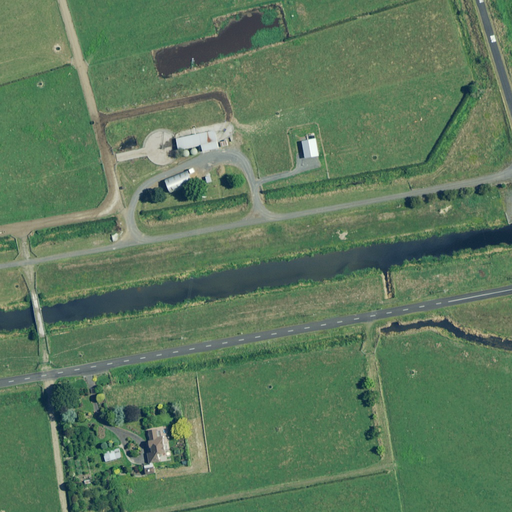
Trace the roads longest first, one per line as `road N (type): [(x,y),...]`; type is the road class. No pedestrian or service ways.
road 1 (unclassified): [(511,173),(0,267)]
road 2 (unclassified): [(511,289),(0,381)]
road 3 (unclassified): [(475,0),(511,115)]
